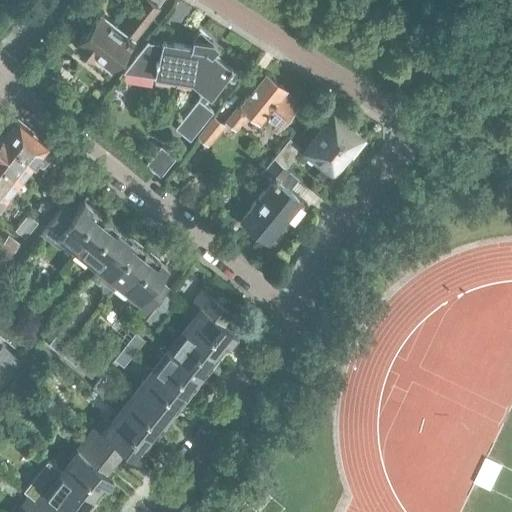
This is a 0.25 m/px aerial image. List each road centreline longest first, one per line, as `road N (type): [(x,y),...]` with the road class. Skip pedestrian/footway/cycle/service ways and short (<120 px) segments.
road 1 (residential): [(298,319),(324,249),(410,133),(405,120),(214,0)]
road 2 (residential): [(298,319),(0,74)]
road 3 (residential): [(146,511),(298,319)]
